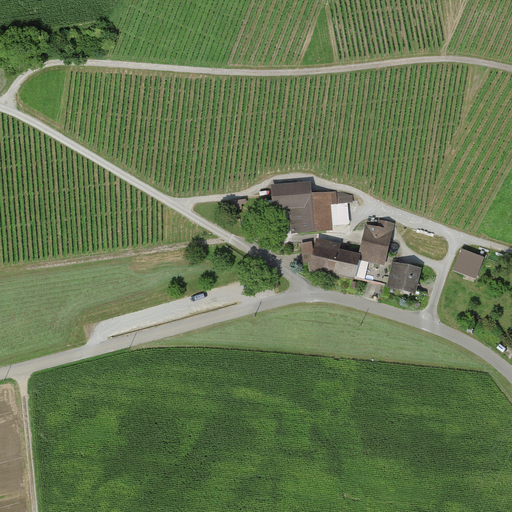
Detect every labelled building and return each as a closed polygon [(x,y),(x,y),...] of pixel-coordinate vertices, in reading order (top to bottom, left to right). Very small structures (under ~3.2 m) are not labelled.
[(311,183),(271,186),(273,210),(290,209),(292,234),(332,231),(332,227),(349,226),(348,204),(353,203),(352,196),(343,193),(337,193),(311,195),(311,183)] [(246,199),(229,201),(231,212),(247,210),(246,199)] [(340,245),(317,240),(310,271),(356,281),(360,261),(385,266),(394,224),(380,221),(378,229),(367,227),(360,256),(339,251),(340,245)] [(458,253),(453,267),(472,273),(477,259),(458,253)] [(421,270),(393,263),(388,288),(415,295),(421,270)]
